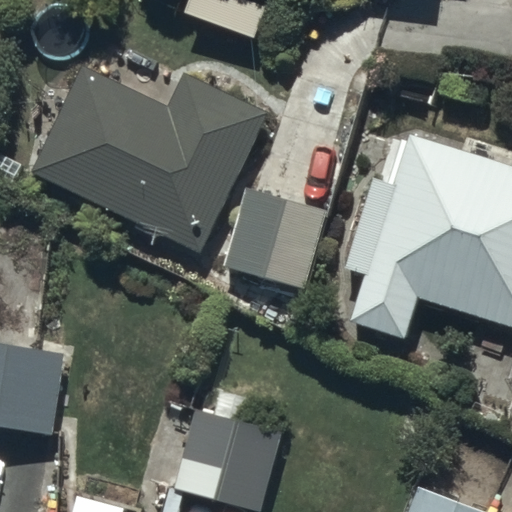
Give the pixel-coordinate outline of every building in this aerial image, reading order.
[(174,111),(83,70),(35,177),(208,255),(271,116),(189,79),(174,111)] [(511,169),(412,140),(397,189),(380,184),(353,276),(369,281),(356,327),(411,343),(422,304),(511,330),(511,169)] [(329,208),(249,188),(227,271),(307,292),(329,208)] [(0,428),(59,437),(71,357),(0,346),(0,428)] [(255,399),(222,391),(215,421),(200,417),(179,496),(239,511),(265,511),(285,439),(248,429),(255,399)] [(140,511),(141,511),(61,489),(60,511),(140,511)] [(476,511),(417,489),(408,511),(476,511)]
